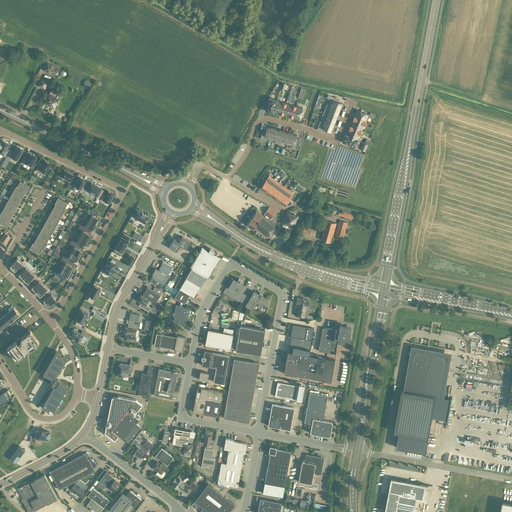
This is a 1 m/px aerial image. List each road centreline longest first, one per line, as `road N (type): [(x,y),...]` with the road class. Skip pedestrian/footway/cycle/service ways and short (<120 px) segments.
road 1 (unclassified): [(259,432),(281,301),(275,288),(227,267),(199,315),(190,365)]
road 2 (primary): [(383,286),(436,0)]
road 3 (residential): [(47,319),(120,196),(117,186),(61,158)]
road 4 (primary): [(383,286),(262,252),(213,220)]
road 5 (residential): [(227,177),(258,120),(334,138),(351,101)]
road 6 (tertiary): [(355,452),(383,286)]
road 7 (unclassified): [(511,479),(355,452)]
road 8 (primary): [(0,110),(140,177)]
road 9 (primary): [(511,314),(383,286)]
road 10 (unclassified): [(259,432),(182,413),(190,365)]
road 11 (tertiary): [(109,347),(118,306),(159,232)]
road 12 (residential): [(61,158),(0,268)]
